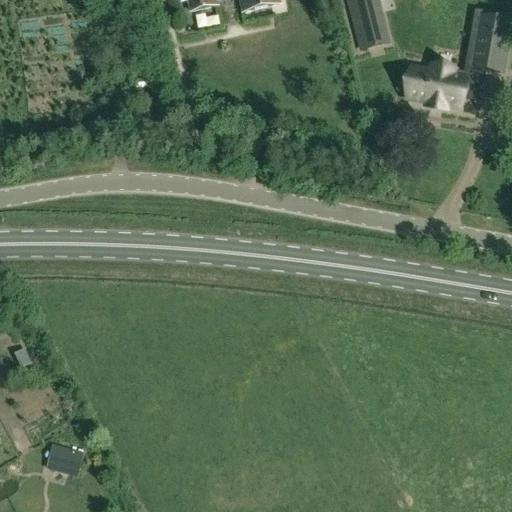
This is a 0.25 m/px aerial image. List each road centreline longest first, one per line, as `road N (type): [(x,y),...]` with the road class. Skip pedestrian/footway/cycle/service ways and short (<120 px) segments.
road 1 (unclassified): [(511,248),(233,195),(136,186),(0,202)]
road 2 (primary): [(511,296),(260,257),(0,245)]
